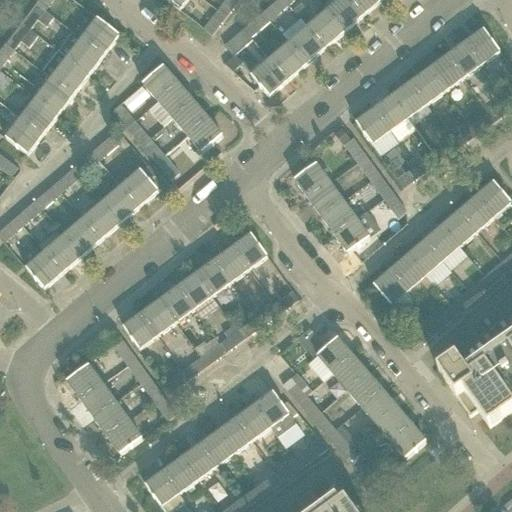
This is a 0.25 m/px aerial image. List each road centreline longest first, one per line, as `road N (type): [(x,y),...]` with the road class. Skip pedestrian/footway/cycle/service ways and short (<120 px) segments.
road 1 (residential): [(336,298),(100,508)]
road 2 (residential): [(511,464),(496,478),(336,298)]
road 3 (residential): [(0,224),(156,42)]
road 4 (tertiary): [(56,337),(237,188)]
road 5 (tertiary): [(282,148),(458,0)]
road 6 (residential): [(511,154),(336,298)]
road 7 (tertiary): [(100,508),(23,395),(26,365)]
road 8 (residential): [(282,148),(156,42)]
road 9 (residential): [(336,298),(237,188)]
